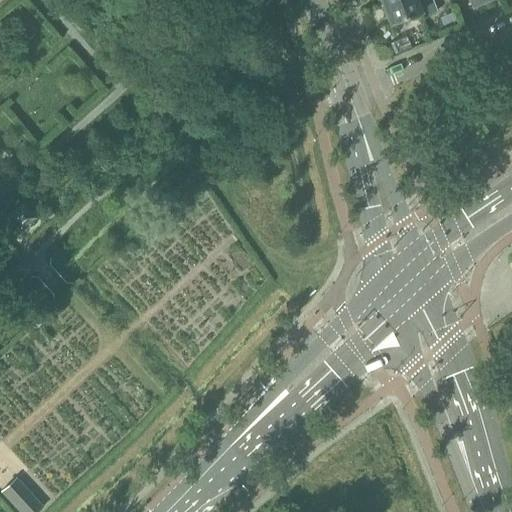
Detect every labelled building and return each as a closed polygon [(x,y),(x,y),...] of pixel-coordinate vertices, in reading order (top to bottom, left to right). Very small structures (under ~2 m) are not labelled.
[(381,0),(391,23),(421,11),(424,17),(437,11),(433,0),(381,0)] [(407,36),(390,43),(395,56),(412,49),(407,36)] [(427,92),(427,91),(413,96),(413,97),(415,97),(419,109),(418,109),(418,110),(432,105),(432,104),(431,104),(426,92),(427,92)] [(233,158),(223,144),(207,154),(217,168),(233,158)] [(21,227),(32,216),(22,204),(10,215),(21,227)] [(38,511),(44,507),(27,489),(12,503),(20,511),(38,511)]
